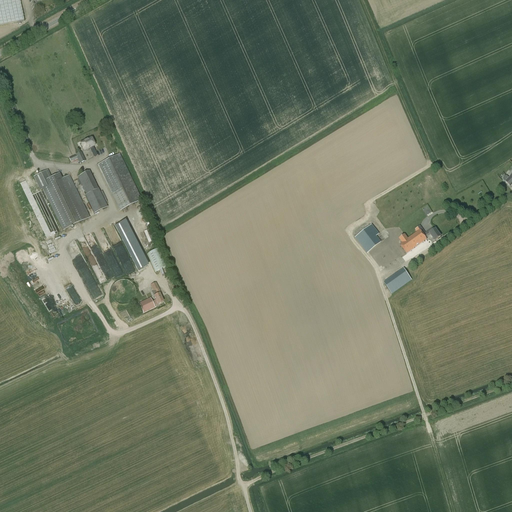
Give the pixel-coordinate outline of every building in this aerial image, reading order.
[(0,0),(0,24),(24,19),(19,0),(0,0)] [(80,143),(84,151),(95,146),(91,138),(80,143)] [(71,162),(77,159),(80,164),(86,162),(81,152),(69,158),(71,162)] [(97,165),(119,211),(142,201),(120,155),(97,165)] [(51,178),(48,170),(20,184),(47,238),(89,218),(69,176),(62,179),(59,174),(51,178)] [(93,214),(107,208),(89,171),(78,177),(86,195),(85,196),(93,214)] [(503,178),(503,180),(505,182),(510,187),(511,185),(511,172),(511,174),(509,178),(507,176),(505,176),(503,178)] [(380,243),(375,236),(378,234),(371,224),(354,237),(366,253),(380,243)] [(405,235),(399,239),(402,243),(400,245),(406,255),(427,240),(426,238),(430,235),(435,241),(441,237),(435,229),(433,228),(425,233),(420,226),(415,230),(417,232),(408,239),(405,235)] [(148,254),(154,271),(155,273),(167,268),(159,250),(148,254)] [(382,282),(391,295),(411,281),(403,268),(382,282)] [(156,283),(151,286),(153,291),(155,291),(157,295),(154,296),(156,300),(154,301),(156,306),(163,302),(162,299),(163,298),(156,283)]
